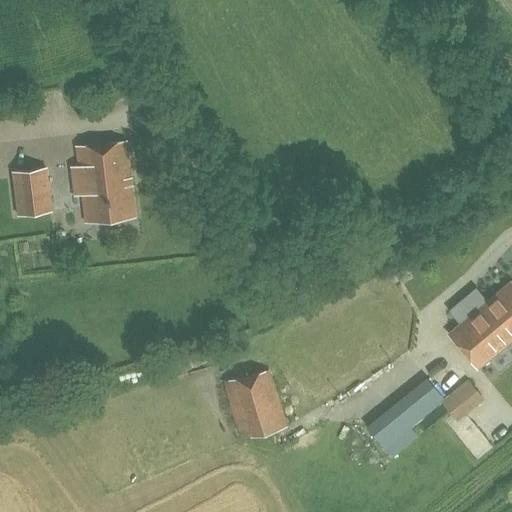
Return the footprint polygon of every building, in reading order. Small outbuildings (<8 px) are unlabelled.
[(84,222),(134,216),(125,141),(75,146),(77,164),(70,166),(73,195),(81,194),(84,222)] [(45,168),(12,172),(17,214),(50,210),(45,168)] [(408,273),(406,270),(401,269),(398,271),(397,275),(399,279),(403,280),(407,278),(408,273)] [(448,333),(463,351),(511,309),(511,283),(510,281),(448,333)] [(478,368),(511,338),(511,309),(463,351),(478,368)] [(268,369),(223,381),(240,438),(286,427),(268,369)] [(484,400),(473,385),(468,380),(443,401),(441,403),(457,422),(484,400)] [(443,401),(427,381),(368,430),(379,443),(385,450),(441,403),(443,401)]
